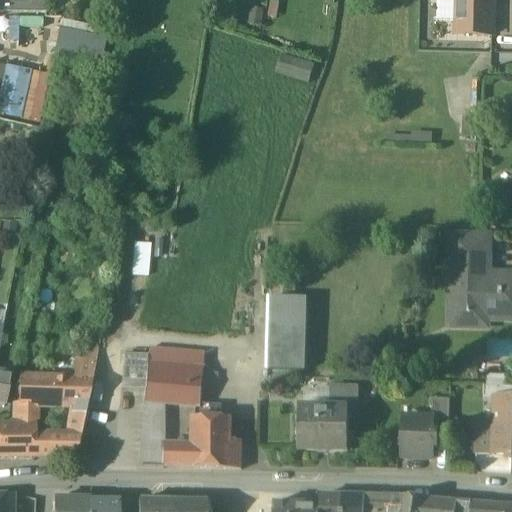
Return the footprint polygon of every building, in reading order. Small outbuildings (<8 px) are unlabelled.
[(45,0),(0,0),(0,13),(45,14),(45,0)] [(437,0),(458,1),(457,36),(492,37),(493,0),(437,0)] [(279,54),(274,72),(307,82),(312,65),(279,54)] [(0,114),(39,119),(45,72),(0,65),(0,114)] [(383,134),(383,146),(431,146),(431,134),(383,134)] [(489,240),(453,239),(453,257),(488,258),(489,240)] [(130,276),(147,276),(148,244),(131,243),(130,276)] [(488,258),(453,257),(451,327),(487,328),(487,320),(511,320),(511,277),(488,277),(488,258)] [(273,301),(272,329),(306,329),(308,301),(273,301)] [(272,329),(270,371),(305,372),(306,329),(272,329)] [(149,365),(204,370),(206,342),(151,338),(149,357),(149,365)] [(402,345),(391,342),(386,358),(398,361),(402,345)] [(98,350),(80,350),(80,360),(96,361),(98,350)] [(124,356),(121,391),(146,393),(149,365),(149,357),(124,356)] [(78,360),(77,383),(56,382),(54,407),(71,407),(67,438),(80,437),(96,361),(80,360),(78,360)] [(204,370),(149,365),(146,393),(146,403),(169,405),(198,407),(201,408),(201,407),(204,370)] [(10,377),(0,375),(0,405),(4,406),(10,377)] [(56,382),(21,382),(21,406),(35,408),(54,407),(56,382)] [(511,388),(484,388),(483,400),(495,401),(496,400),(511,400),(511,388)] [(361,389),(332,389),(331,410),(349,410),(360,410),(361,389)] [(511,400),(496,400),(495,401),(494,428),(511,428),(511,400)] [(450,402),(433,401),(432,420),(433,420),(433,437),(449,437),(450,402)] [(169,405),(146,403),(145,416),(169,418),(169,405)] [(35,408),(21,406),(18,406),(14,410),(14,428),(35,431),(35,408)] [(221,407),(201,407),(201,408),(198,407),(196,421),(221,421),(221,407)] [(331,410),(300,410),(299,452),(349,453),(349,410),(331,410)] [(169,418),(145,416),(141,470),(164,470),(165,450),(165,444),(168,445),(169,418)] [(432,420),(404,419),(404,436),(398,436),(398,448),(403,448),(403,460),(432,461),(433,437),(433,420),(432,420)] [(221,421),(196,421),(196,451),(196,471),(242,471),(242,443),(231,443),(230,421),(221,421)] [(35,431),(14,428),(0,429),(0,460),(36,460),(35,439),(35,431)] [(494,428),(477,428),(476,456),(493,456),(494,428)] [(511,428),(494,428),(493,456),(509,457),(508,461),(511,462),(511,461),(511,428)] [(67,438),(35,439),(36,460),(76,460),(80,437),(67,438)] [(196,451),(165,450),(164,470),(196,471),(196,451)] [(493,456),(476,456),(476,474),(511,476),(511,462),(508,461),(509,457),(493,456)] [(16,511),(15,495),(7,496),(7,511),(16,511)] [(341,511),(342,498),(321,498),(320,506),(320,511),(341,511)] [(365,511),(366,499),(342,498),(341,511),(365,511)] [(402,511),(403,499),(366,499),(365,511),(402,511)] [(425,511),(427,501),(403,499),(402,511),(425,511)] [(462,511),(463,504),(427,501),(425,511),(462,511)] [(87,511),(88,502),(54,502),(53,511),(87,511)] [(120,511),(121,502),(88,502),(87,511),(120,511)] [(168,511),(168,503),(138,502),(137,511),(168,511)] [(207,511),(208,504),(168,503),(168,511),(207,511)] [(320,511),(320,506),(274,503),(274,511),(320,511)]
